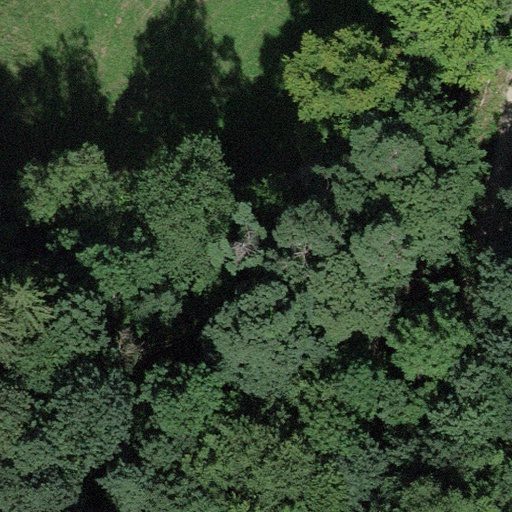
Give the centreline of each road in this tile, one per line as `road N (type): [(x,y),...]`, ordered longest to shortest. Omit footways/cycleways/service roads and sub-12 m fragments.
road 1 (track): [(384,511),(441,392),(511,155)]
road 2 (track): [(467,0),(336,135)]
